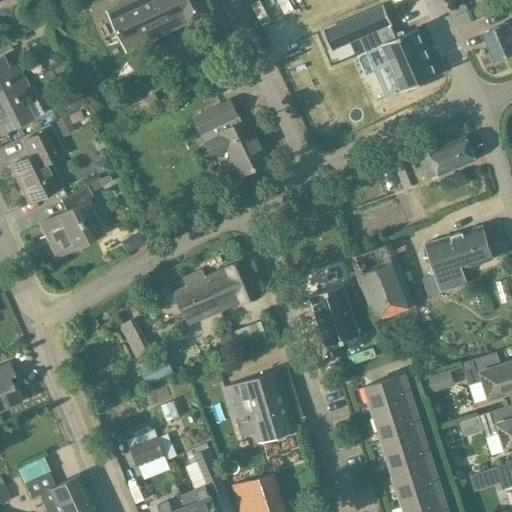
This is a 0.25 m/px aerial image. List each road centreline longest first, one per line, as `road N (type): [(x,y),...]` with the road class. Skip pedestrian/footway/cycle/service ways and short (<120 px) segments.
road 1 (residential): [(353,501),(253,210)]
road 2 (residential): [(43,318),(253,210)]
road 3 (unclassified): [(115,511),(47,354),(43,318)]
road 4 (residential): [(308,175),(228,0)]
road 5 (residential): [(308,175),(440,109),(476,101)]
